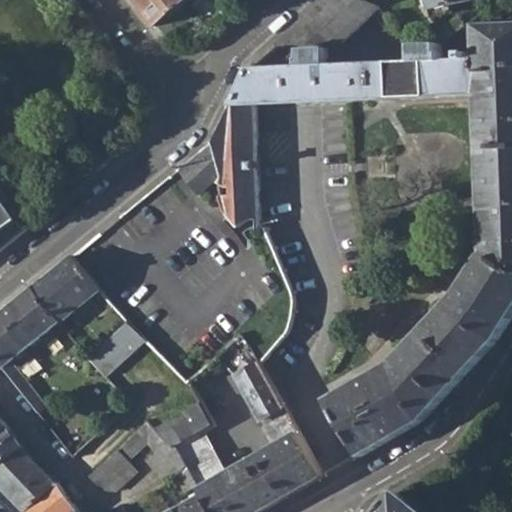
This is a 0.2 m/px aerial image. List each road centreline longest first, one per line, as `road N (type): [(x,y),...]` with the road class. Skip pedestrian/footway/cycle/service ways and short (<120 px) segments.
road 1 (unknown): [(305,111),(323,322),(310,407),(356,494)]
road 2 (residential): [(0,281),(200,113)]
road 3 (residential): [(511,349),(434,444),(376,482)]
road 4 (residential): [(200,113),(230,54),(292,0)]
road 5 (residential): [(200,113),(110,0)]
